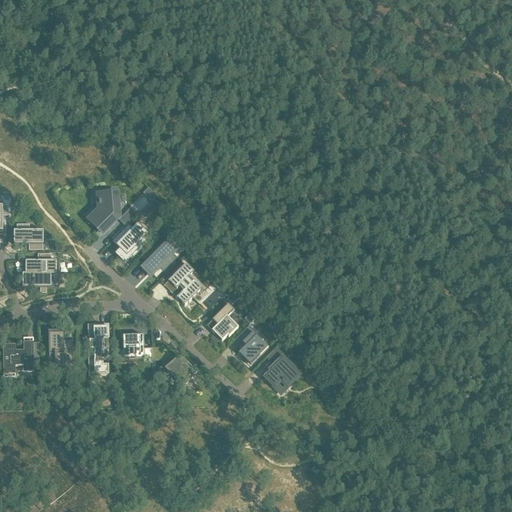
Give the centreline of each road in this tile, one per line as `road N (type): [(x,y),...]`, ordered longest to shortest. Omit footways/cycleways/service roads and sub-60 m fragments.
road 1 (unknown): [(511,244),(499,246),(266,0)]
road 2 (residential): [(146,307),(241,397)]
road 3 (track): [(416,0),(511,88)]
road 4 (residential): [(20,319),(88,305),(146,307)]
